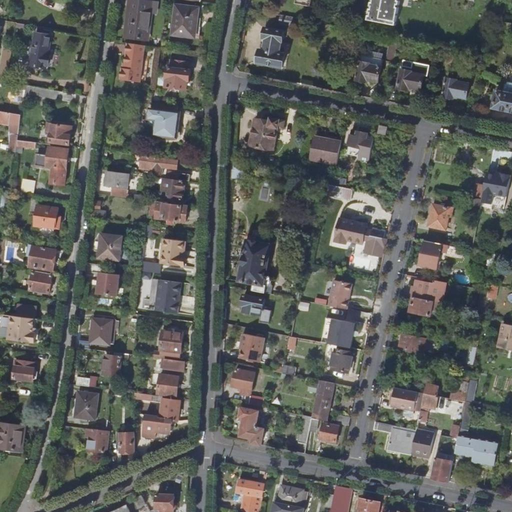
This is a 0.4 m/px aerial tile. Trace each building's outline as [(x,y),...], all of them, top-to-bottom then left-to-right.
[(148,40),(151,12),(156,13),(157,4),(131,0),(126,37),(148,40)] [(397,25),(401,0),(371,0),(368,19),(397,25)] [(196,38),(199,10),(178,7),(174,35),(196,38)] [(291,25),(293,17),(280,15),(279,22),(291,25)] [(279,53),(281,42),(282,42),(284,31),(265,27),(263,39),(266,39),(263,50),(260,50),(257,63),(282,67),(285,54),(279,53)] [(48,54),(52,35),(36,32),(30,65),(46,68),(47,65),(51,65),(52,55),(48,54)] [(396,56),(400,38),(389,36),(386,54),(396,56)] [(144,57),(145,46),(129,44),(126,69),(123,69),(122,81),(141,84),(144,57)] [(480,70),(483,55),(476,53),(473,68),(480,70)] [(146,84),(149,57),(144,57),(141,84),(146,84)] [(379,82),(382,67),(381,67),(382,60),(374,59),(373,66),(371,65),(370,64),(369,63),(369,60),(363,59),(362,62),(360,62),(357,80),(367,82),(368,79),(379,82)] [(189,70),(190,63),(171,61),(170,68),(168,68),(167,78),(161,77),(160,78),(159,84),(160,86),(166,86),(166,87),(187,90),(188,81),(189,81),(191,70),(189,70)] [(422,90),(424,76),(413,73),(412,72),(402,70),(398,88),(409,90),(410,88),(422,90)] [(466,99),(469,84),(457,81),(458,78),(447,76),(443,97),(454,99),(454,96),(466,99)] [(24,90),(25,85),(13,83),(13,89),(18,89),(18,92),(21,93),(21,90),(24,90)] [(41,95),(42,88),(25,85),(24,90),(24,92),(41,95)] [(508,112),(511,93),(493,90),(491,100),(494,100),(492,108),(508,112)] [(75,102),(76,94),(60,91),(59,99),(75,102)] [(177,137),(180,113),(177,113),(178,105),(152,102),(150,118),(158,119),(156,135),(177,137)] [(0,123),(20,126),(21,116),(0,112),(0,123)] [(273,150),(280,120),(271,118),(270,122),(256,119),(250,146),(273,150)] [(68,134),(70,126),(48,122),(47,131),(52,132),(51,141),(70,144),(72,135),(68,134)] [(387,135),(388,128),(381,126),(379,133),(387,135)] [(365,149),(368,134),(358,132),(357,137),(350,136),(348,146),(365,149)] [(338,164),(342,141),(316,136),(311,159),(338,164)] [(31,147),(32,140),(18,138),(17,144),(23,145),(31,147)] [(64,185),(70,149),(50,146),(49,155),(38,153),(36,165),(47,167),(47,166),(53,167),(50,182),(64,185)] [(160,175),(161,167),(176,169),(177,161),(154,158),(154,156),(143,155),(141,169),(152,170),(152,174),(160,175)] [(248,180),(248,170),(248,163),(231,162),(231,179),(248,180)] [(126,197),(129,173),(108,171),(105,190),(111,191),(110,195),(126,197)] [(189,181),(190,174),(171,172),(170,179),(189,181)] [(495,175),(486,173),(482,197),(492,199),(493,195),(506,197),(510,175),(500,174),(500,176),(495,175)] [(33,194),(36,180),(23,178),(21,192),(33,194)] [(183,200),(185,182),(164,179),(162,190),(170,191),(169,194),(174,194),(174,199),(183,200)] [(351,199),(353,190),(334,186),(329,185),(328,190),(332,190),(331,195),(351,199)] [(480,197),(482,186),(475,185),(473,196),(480,197)] [(187,221),(189,206),(159,202),(159,201),(152,200),(151,207),(158,208),(157,217),(187,221)] [(446,230),(450,208),(433,205),(428,227),(446,230)] [(54,241),(59,209),(38,206),(34,238),(54,241)] [(105,220),(106,212),(92,210),(91,219),(105,220)] [(369,235),(370,226),(343,221),(339,243),(350,245),(351,241),(363,244),(364,241),(367,242),(367,245),(369,245),(382,248),(385,248),(387,239),(384,238),(385,232),(374,230),(373,236),(369,235)] [(120,261),(124,236),(102,234),(99,258),(120,261)] [(182,265),(185,241),(165,239),(162,263),(182,265)] [(266,275),(271,245),(262,243),(248,241),(247,245),(244,246),(243,253),(245,255),(240,280),(255,283),(253,291),(271,294),(273,286),(271,284),(272,280),(269,276),(266,275)] [(437,269),(440,252),(444,253),(445,245),(424,241),(419,265),(431,268),(430,270),(434,271),(435,268),(437,269)] [(65,261),(67,251),(34,245),(30,267),(53,271),(55,259),(65,261)] [(380,256),(382,248),(369,245),(367,253),(380,256)] [(455,247),(445,245),(444,253),(453,255),(455,247)] [(493,267),(495,256),(489,255),(487,266),(493,267)] [(145,260),(143,268),(161,273),(163,264),(145,260)] [(50,293),(53,274),(34,271),(31,290),(50,293)] [(117,296),(120,274),(100,272),(97,293),(117,296)] [(426,279),(426,283),(435,285),(432,300),(437,302),(442,303),(446,283),(426,279)] [(181,296),(183,283),(160,280),(156,311),(176,313),(178,296),(181,296)] [(347,309),(352,283),(334,280),(329,306),(347,309)] [(432,300),(435,285),(426,283),(417,281),(415,287),(413,297),(432,300)] [(495,299),(497,286),(490,284),(488,292),(487,297),(495,299)] [(263,309),(265,299),(244,295),(242,305),(245,306),(244,311),(262,316),(261,322),(270,324),(272,311),(263,309)] [(436,310),(437,302),(432,300),(413,297),(411,311),(431,315),(432,309),(436,310)] [(19,305),(17,317),(35,319),(36,307),(19,305)] [(33,334),(35,319),(17,317),(11,316),(8,339),(35,343),(36,334),(33,334)] [(111,346),(114,321),(94,318),(90,344),(111,346)] [(320,342),(327,344),(332,319),(325,318),(320,342)] [(479,330),(482,319),(475,318),(473,329),(479,330)] [(332,319),(327,344),(351,348),(356,324),(332,319)] [(511,325),(502,323),(498,347),(511,350),(511,325)] [(181,352),(183,332),(161,330),(159,349),(161,350),(161,352),(154,351),(154,357),(162,358),(179,360),(180,352),(181,352)] [(265,338),(243,333),(242,342),(244,342),(242,349),(240,358),(261,362),(265,338)] [(422,355),(426,338),(402,333),(401,341),(402,342),(401,344),(404,345),(403,347),(409,349),(408,352),(422,355)] [(475,358),(477,348),(471,347),(468,364),(473,365),(475,358)] [(349,372),(353,353),(336,349),(332,369),(349,372)] [(120,375),(122,357),(106,355),(103,373),(120,375)] [(184,371),(186,361),(179,360),(162,358),(161,367),(164,368),(163,368),(184,371)] [(35,370),(36,366),(31,365),(32,362),(16,360),(14,378),(34,381),(34,379),(36,379),(37,378),(38,372),(37,370),(35,370)] [(295,375),(297,368),(284,366),(283,373),(295,375)] [(252,394),(256,374),(236,369),(233,386),(242,388),(241,394),(248,396),(252,394)] [(466,402),(470,383),(469,383),(471,373),(465,372),(463,381),(459,381),(457,390),(453,389),(451,399),(466,402)] [(177,397),(179,376),(161,374),(158,395),(177,397)] [(90,387),(91,379),(78,377),(77,385),(90,387)] [(326,420),(334,383),(320,380),(312,416),(312,417),(326,420)] [(472,403),(477,381),(470,380),(470,383),(466,402),(467,402),(472,403)] [(437,396),(439,387),(427,385),(425,394),(437,396)] [(415,410),(419,392),(395,388),(392,406),(415,410)] [(95,420),(99,394),(78,391),(74,417),(95,420)] [(426,424),(429,407),(436,409),(439,396),(437,396),(425,394),(419,422),(426,424)] [(263,407),(264,399),(251,396),(249,405),(263,407)] [(173,419),(178,419),(181,404),(163,401),(161,417),(173,419)] [(470,419),(473,403),(472,403),(467,402),(464,418),(470,419)] [(257,427),(260,411),(242,408),(240,417),(244,418),(241,436),(253,439),(252,443),(262,445),(265,429),(257,427)] [(168,432),(172,430),(173,419),(161,417),(158,417),(159,416),(145,414),(142,435),(155,436),(156,430),(168,432)] [(312,417),(312,416),(304,415),(299,441),(307,443),(312,417)] [(349,425),(350,418),(337,415),(335,422),(349,425)] [(499,444),(476,440),(476,441),(466,439),(470,419),(464,418),(460,435),(459,438),(458,438),(458,439),(455,452),(473,456),(472,461),(494,466),(499,444)] [(412,455),(416,435),(393,430),(394,425),(375,421),(374,429),(392,433),(388,451),(412,456),(412,455)] [(459,435),(461,422),(454,421),(451,433),(459,435)] [(0,447),(24,451),(28,426),(3,423),(0,446),(0,447)] [(336,442),(339,426),(324,423),(320,439),(336,442)] [(105,453),(106,440),(109,440),(110,431),(90,428),(90,430),(87,429),(86,437),(90,437),(88,451),(105,453)] [(429,458),(434,434),(417,430),(416,435),(412,455),(429,458)] [(135,452),(135,433),(118,434),(118,443),(121,443),(121,452),(135,452)] [(449,482),(454,460),(450,459),(450,461),(436,458),(431,479),(449,482)] [(263,498),(265,485),(239,480),(237,493),(242,494),(239,510),(248,511),(257,511),(260,497),(263,498)] [(303,511),(307,490),(282,486),(278,504),(274,503),(272,511),(303,511)] [(341,510),(346,488),(337,486),(335,494),(332,507),(332,508),(341,510)] [(332,507),(335,494),(328,493),(326,506),(332,507)] [(175,509),(175,495),(158,494),(158,508),(161,508),(173,509),(175,509)] [(146,504),(142,496),(135,499),(139,508),(146,504)] [(379,511),(381,503),(361,499),(359,508),(367,510),(366,511),(379,511)]
